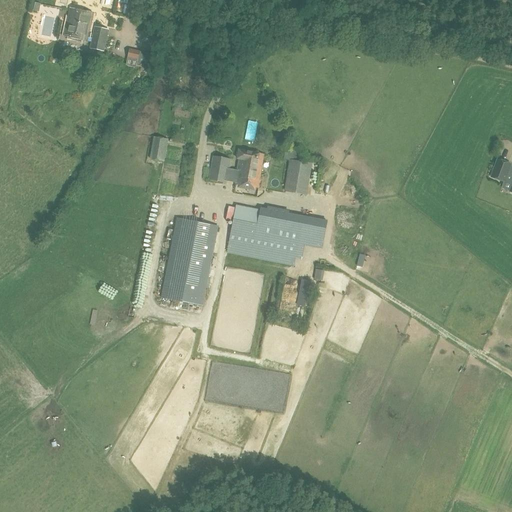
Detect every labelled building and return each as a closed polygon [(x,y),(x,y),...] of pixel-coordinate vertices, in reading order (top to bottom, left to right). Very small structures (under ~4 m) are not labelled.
[(90,48),(104,51),(109,30),(95,27),(94,34),(89,33),(93,13),(71,8),(65,36),(87,41),(88,37),(93,38),(90,48)] [(138,62),(152,66),(154,54),(140,51),(140,50),(130,48),(128,58),(138,60),(138,62)] [(167,139),(155,137),(151,160),(163,162),(167,139)] [(238,171),(261,175),(264,154),(239,150),(238,158),(240,159),(238,171)] [(211,167),(229,170),(231,158),(213,155),(211,167)] [(511,166),(510,166),(511,164),(498,159),(491,177),(504,181),(505,181),(511,183),(511,186),(510,191),(511,191),(511,166)] [(307,195),(312,164),(290,160),(285,191),(307,195)] [(211,167),(209,180),(226,183),(227,178),(236,179),(235,184),(259,188),(261,175),(238,171),(229,170),(211,167)] [(236,207),(227,253),(295,266),(300,237),(256,228),(260,211),(236,207)] [(161,298),(203,306),(219,226),(177,217),(161,298)]
